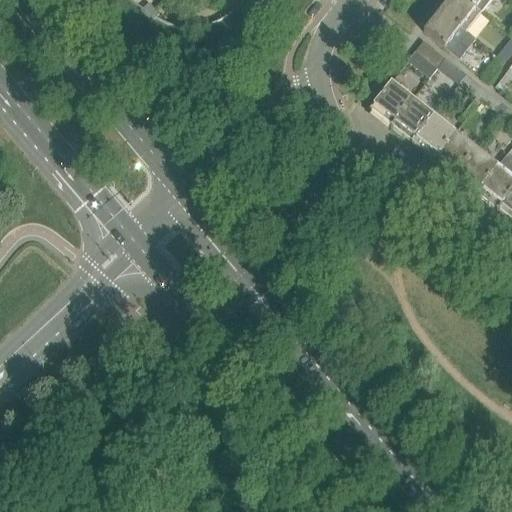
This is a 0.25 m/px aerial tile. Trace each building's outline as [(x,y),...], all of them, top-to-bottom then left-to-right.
[(449,0),(446,5),(439,13),(466,34),(481,15),(463,1),(462,0),(449,0)] [(462,0),(463,1),(481,15),(492,1),(492,0),(462,0)] [(149,4),(142,10),(142,11),(140,12),(145,18),(154,10),(149,4)] [(150,24),(155,20),(156,19),(159,16),(154,10),(145,18),(150,24)] [(466,34),(439,13),(438,14),(430,24),(428,27),(423,34),(450,55),(466,34)] [(505,65),(511,55),(511,39),(496,58),(505,65)] [(438,70),(439,68),(445,61),(423,43),(416,53),(438,70)] [(416,53),(407,64),(429,81),(438,70),(416,53)] [(505,65),(496,58),(480,78),(489,85),(505,65)] [(438,70),(437,71),(457,87),(459,84),(465,77),(445,61),(439,68),(438,70)] [(482,102),(488,95),(465,77),(459,84),(482,102)] [(391,130),(413,102),(391,85),(369,112),(383,123),(391,129),(391,130)] [(500,85),(496,90),(505,98),(510,92),(506,89),(500,85)] [(482,102),(501,117),(507,110),(488,95),(482,102)] [(433,118),(413,102),(391,130),(404,139),(411,145),(433,118)] [(501,117),(511,125),(511,113),(507,110),(501,117)] [(411,145),(433,163),(455,136),(433,118),(411,145)] [(453,178),(474,151),(455,136),(433,163),(453,178)] [(498,169),(474,151),(453,178),(476,196),(498,169)] [(498,169),(476,196),(497,213),(511,193),(511,167),(504,161),(498,169)] [(511,193),(497,213),(498,214),(509,222),(511,224),(511,193)]
